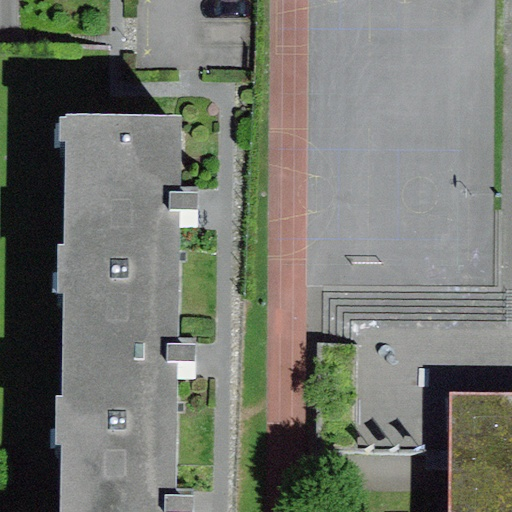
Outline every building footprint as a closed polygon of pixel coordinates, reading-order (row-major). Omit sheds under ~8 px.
[(68,145),(66,295),(183,297),(184,217),(186,147),(68,145)] [(66,295),(63,446),(180,448),(182,368),(183,297),(66,295)] [(358,346),(318,346),(318,454),(358,454),(358,346)] [(450,462),(450,504),(511,503),(511,401),(450,402),(450,462)] [(63,446),(61,511),(178,511),(180,448),(63,446)] [(511,511),(511,503),(450,504),(450,511),(511,511)]
